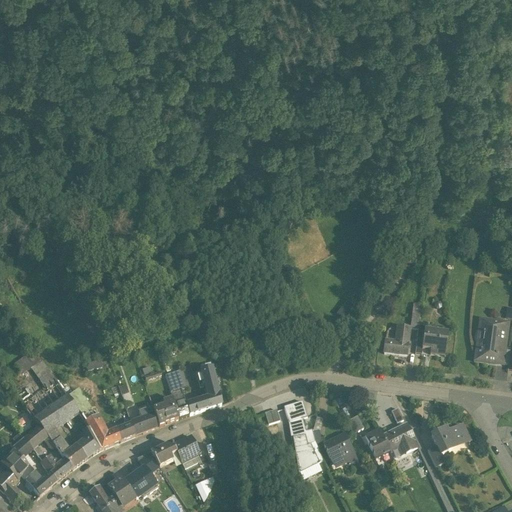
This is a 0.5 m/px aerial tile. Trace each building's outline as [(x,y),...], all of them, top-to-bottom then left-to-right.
[(413,307),(410,331),(418,332),(421,308),(413,307)] [(343,308),(336,317),(348,327),(356,318),(343,308)] [(493,327),(482,325),(480,336),(485,337),(484,344),(479,343),(477,357),(479,358),(479,362),(496,365),(498,351),(504,352),(508,327),(493,325),(493,327)] [(410,331),(397,329),(394,347),(384,345),(383,355),(406,358),(410,331)] [(448,335),(424,332),(423,341),(421,351),(422,351),(430,352),(429,357),(436,358),(437,353),(445,355),(448,335)] [(504,352),(498,351),(496,365),(509,367),(510,358),(510,353),(504,352)] [(14,368),(22,378),(42,363),(31,355),(14,368)] [(100,364),(86,367),(87,372),(101,370),(100,364)] [(216,371),(215,366),(205,369),(206,373),(211,372),(213,378),(220,377),(219,371),(216,371)] [(145,370),(147,380),(155,378),(154,368),(145,370)] [(165,377),(171,396),(181,392),(185,391),(179,372),(165,377)] [(213,378),(211,372),(206,373),(203,374),(202,374),(206,386),(205,386),(208,401),(210,411),(221,408),(215,387),(213,378)] [(8,389),(33,422),(67,399),(57,385),(38,399),(22,378),(8,389)] [(79,392),(67,399),(76,412),(87,404),(79,392)] [(184,400),(181,392),(171,396),(173,404),(184,400)] [(121,398),(125,409),(133,406),(129,395),(121,398)] [(33,422),(45,437),(52,433),(78,415),(76,412),(67,399),(33,422)] [(184,400),(173,404),(175,409),(185,406),(184,400)] [(159,410),(153,412),(159,429),(165,427),(165,426),(190,418),(185,406),(175,409),(173,404),(172,401),(162,404),(164,409),(159,411),(159,410)] [(201,401),(185,406),(190,418),(210,411),(208,401),(202,403),(201,401)] [(96,419),(87,404),(76,412),(78,415),(85,425),(85,424),(96,419)] [(307,419),(302,404),(284,409),(289,425),(299,421),(302,420),(307,419)] [(150,410),(139,415),(141,421),(131,425),(131,427),(135,438),(157,430),(150,410)] [(265,414),(268,426),(279,423),(276,411),(265,414)] [(391,414),(397,425),(403,422),(397,411),(391,414)] [(112,447),(101,427),(96,419),(85,424),(89,432),(90,433),(101,452),(112,447)] [(358,419),(346,424),(353,438),(364,431),(358,419)] [(304,436),(312,434),(312,432),(305,433),(302,420),(299,421),(302,436),(304,436)] [(299,421),(289,425),(291,439),(293,440),(303,438),(302,436),(299,421)] [(315,421),(312,434),(315,446),(322,444),(319,432),(321,423),(315,421)] [(131,427),(116,433),(120,444),(135,438),(131,427)] [(405,428),(382,439),(390,454),(390,455),(397,452),(400,458),(416,451),(405,428)] [(462,428),(447,435),(445,431),(431,438),(437,449),(441,457),(450,453),(449,451),(461,445),(460,444),(467,440),(462,428)] [(45,437),(39,430),(25,442),(33,452),(37,448),(43,443),(48,440),(45,437)] [(90,433),(89,432),(82,437),(84,439),(85,441),(84,443),(83,443),(93,457),(101,452),(90,433)] [(52,433),(45,437),(48,440),(52,446),(59,441),(52,433)] [(312,434),(304,436),(307,447),(315,446),(312,434)] [(371,435),(364,439),(375,462),(376,461),(376,460),(388,454),(389,455),(390,454),(382,439),(380,434),(372,437),(371,435)] [(303,438),(293,440),(295,449),(307,447),(304,436),(302,436),(303,438)] [(349,445),(345,437),(323,447),(332,465),(346,459),(349,466),(357,462),(348,445),(349,445)] [(195,448),(191,439),(173,448),(176,456),(182,466),(200,457),(195,448)] [(52,446),(48,440),(43,443),(51,452),(55,449),(52,446)] [(69,453),(60,441),(59,441),(52,446),(55,449),(62,459),(69,453)] [(33,452),(25,442),(13,451),(22,461),(33,452)] [(69,453),(62,459),(66,463),(73,472),(93,457),(83,443),(69,453)] [(171,445),(150,455),(159,469),(173,463),(171,459),(171,458),(176,456),(173,448),(171,445)] [(202,445),(195,448),(200,457),(201,460),(206,458),(202,445)] [(307,447),(295,449),(299,474),(323,462),(315,446),(307,447)] [(37,448),(33,452),(37,457),(41,454),(37,448)] [(437,449),(427,454),(433,466),(443,461),(441,457),(437,449)] [(46,461),(41,454),(37,457),(42,464),(46,461)] [(171,459),(173,463),(176,469),(182,466),(176,456),(171,459)] [(42,464),(41,465),(46,471),(54,465),(49,459),(46,461),(42,464)] [(10,474),(10,475),(17,483),(21,478),(25,482),(33,475),(22,462),(10,474)] [(60,468),(56,463),(54,465),(46,471),(50,476),(56,485),(73,472),(66,463),(60,468)] [(209,467),(212,477),(217,476),(214,465),(209,467)] [(0,475),(0,490),(4,495),(12,488),(17,483),(10,475),(10,474),(6,470),(0,475)] [(157,490),(144,470),(124,485),(125,486),(134,499),(136,501),(142,498),(143,500),(157,490)] [(33,475),(25,482),(34,491),(33,492),(40,499),(56,485),(50,476),(43,483),(34,474),(33,475)] [(124,485),(117,475),(112,478),(115,483),(116,483),(120,489),(125,486),(124,485)] [(125,486),(120,489),(116,483),(115,483),(107,489),(109,491),(117,503),(121,509),(130,502),(130,501),(134,499),(125,486)] [(203,483),(195,487),(199,497),(208,493),(203,483)] [(25,502),(12,488),(4,495),(18,509),(25,502)] [(102,496),(98,489),(90,494),(101,511),(103,511),(110,508),(102,496)] [(117,503),(109,491),(102,496),(110,508),(117,503)] [(110,508),(103,511),(122,511),(121,509),(117,503),(110,508)]
